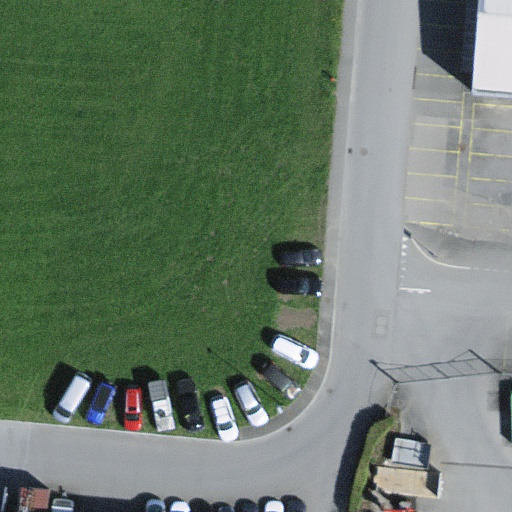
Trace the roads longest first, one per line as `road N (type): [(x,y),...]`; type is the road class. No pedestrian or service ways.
road 1 (residential): [(360,286),(346,400),(327,438),(310,450),(245,468),(199,469),(0,451)]
road 2 (residential): [(388,0),(360,286)]
road 3 (unclassified): [(511,298),(360,286)]
